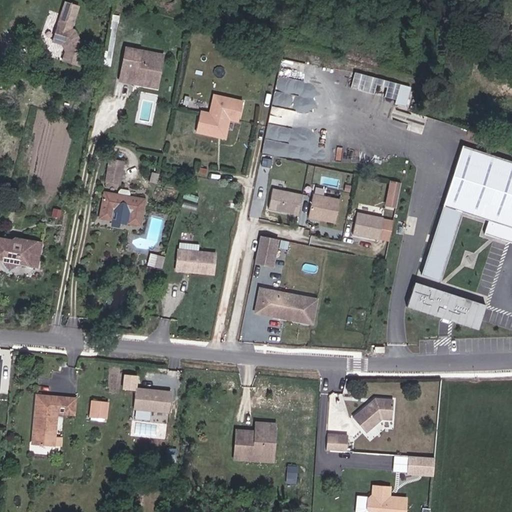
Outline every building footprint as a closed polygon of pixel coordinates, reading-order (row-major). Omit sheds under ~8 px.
[(86,49),(76,29),(73,28),(75,21),(62,17),(54,40),(66,44),(68,49),(65,60),(81,65),(86,49)] [(122,80),(137,82),(159,86),(161,76),(165,54),(128,47),(122,80)] [(413,87),(356,70),(351,86),(408,103),(413,87)] [(309,95),(311,82),(277,77),(275,91),(309,95)] [(204,110),(201,131),(216,135),(219,136),(223,116),(245,122),(249,101),(223,95),(219,94),(215,112),(204,110)] [(511,160),(461,146),(434,242),(452,247),(461,212),(488,219),(484,234),(511,242),(511,160)] [(114,157),(112,171),(125,174),(128,160),(114,157)] [(123,185),(125,174),(112,171),(110,182),(123,185)] [(397,207),(402,182),(391,179),(385,204),(397,207)] [(315,185),(315,192),(326,193),(326,186),(315,185)] [(270,211),(301,213),(303,191),(273,188),(270,211)] [(307,216),(335,223),(342,199),(314,191),(307,216)] [(149,199),(107,192),(103,218),(116,220),(118,209),(135,211),(133,224),(145,226),(149,199)] [(391,240),(394,217),(356,212),(353,235),(391,240)] [(254,261),(275,267),(282,239),(261,233),(254,261)] [(33,244),(0,237),(0,258),(10,261),(14,268),(22,263),(41,267),(46,243),(34,240),(33,244)] [(452,247),(434,242),(425,276),(442,281),(452,247)] [(217,274),(219,254),(182,251),(180,271),(188,272),(190,270),(194,270),(196,272),(217,274)] [(152,254),(150,265),(163,267),(164,256),(152,254)] [(259,286),(255,314),(315,324),(320,296),(259,286)] [(474,315),(428,320),(430,341),(453,339),(452,336),(500,330),(500,334),(511,332),(511,315),(511,314),(498,315),(498,312),(486,314),(484,303),(473,304),(474,315)] [(172,390),(137,387),(135,407),(171,410),(172,390)] [(76,398),(68,397),(58,396),(58,402),(36,400),(34,429),(32,442),(39,443),(57,444),(60,412),(67,413),(74,414),(76,398)] [(394,399),(376,398),(352,416),(365,434),(384,420),(392,420),(394,399)] [(107,421),(107,402),(93,401),(92,420),(107,421)] [(238,457),(266,459),(277,459),(279,422),(259,421),(258,433),(252,433),(252,429),(239,429),(239,449),(238,457)] [(349,434),(327,433),(326,450),(348,452),(349,434)] [(435,458),(394,455),(393,471),(434,474),(435,458)] [(406,511),(408,498),(391,497),(392,486),(372,485),(372,495),(368,498),(367,509),(369,511),(406,511)]
